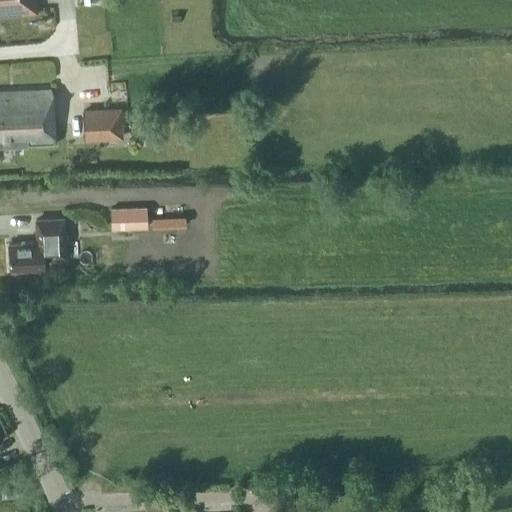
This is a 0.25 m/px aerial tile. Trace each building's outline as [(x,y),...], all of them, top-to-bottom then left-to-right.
[(0,0),(0,14),(37,11),(36,0),(0,0)] [(0,141),(54,139),(51,91),(0,93),(0,141)] [(121,107),(83,108),(84,140),(123,138),(123,122),(129,122),(128,108),(121,108),(121,107)] [(147,205),(110,207),(111,228),(148,226),(147,205)] [(186,226),(185,215),(151,217),(152,227),(186,226)] [(9,244),(11,270),(45,269),(45,259),(66,257),(64,219),(37,220),(38,243),(9,244)] [(390,479),(384,472),(376,473),(372,482),(378,488),(387,487),(390,479)] [(351,482),(345,476),(335,478),(331,485),(332,493),(339,497),(347,496),(352,490),(351,482)]
